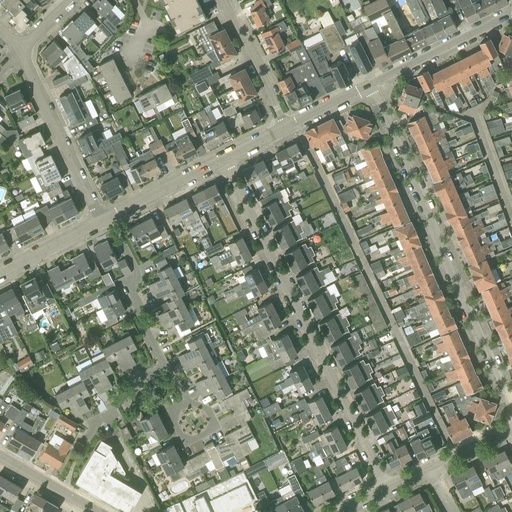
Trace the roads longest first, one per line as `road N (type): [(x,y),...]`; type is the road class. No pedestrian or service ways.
road 1 (residential): [(386,486),(223,159)]
road 2 (residential): [(511,406),(371,82)]
road 3 (residential): [(105,218),(21,51)]
road 4 (residential): [(164,365),(130,294),(136,269),(105,218)]
road 5 (unclassified): [(371,82),(511,10)]
road 6 (residential): [(221,0),(286,127)]
road 7 (unclassified): [(223,159),(105,218)]
